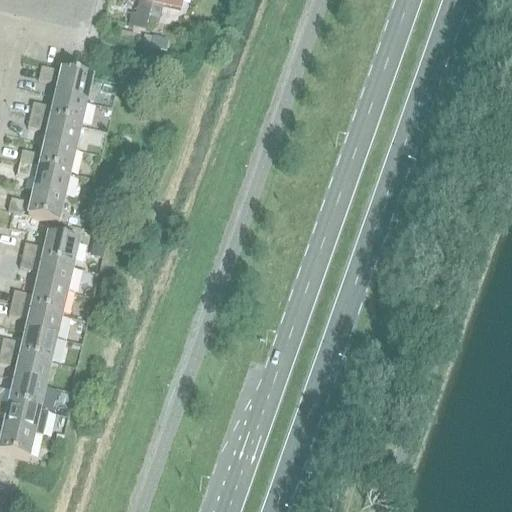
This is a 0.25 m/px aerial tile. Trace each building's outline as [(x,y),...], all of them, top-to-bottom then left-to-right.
[(144,31),(147,19),(151,3),(150,3),(150,0),(136,0),(138,0),(135,16),(131,15),(128,27),(144,31)] [(150,0),(150,3),(151,3),(147,19),(159,22),(163,6),(180,10),(182,0),(150,0)] [(50,86),(53,73),(40,70),(37,83),(50,86)] [(60,74),(60,75),(53,73),(50,86),(57,88),(54,99),(86,106),(92,82),(60,74)] [(80,130),(86,106),(54,99),(49,123),(80,130)] [(29,118),(42,121),(45,109),(32,106),(29,118)] [(40,132),(42,121),(29,118),(27,129),(40,132)] [(75,154),(80,130),(49,123),(43,147),(75,154)] [(70,178),(75,154),(43,147),(38,171),(70,178)] [(19,166),(31,169),(34,157),(21,154),(19,166)] [(29,180),(31,169),(19,166),(16,177),(29,180)] [(64,202),(70,178),(38,171),(33,194),(64,202)] [(58,226),(64,202),(33,194),(27,219),(58,226)] [(20,217),(23,205),(11,202),(8,214),(20,217)] [(43,265),(74,272),(79,247),(49,240),(43,265)] [(22,260),(35,263),(38,251),(25,248),(22,260)] [(32,275),(35,263),(22,260),(20,272),(32,275)] [(68,296),(74,272),(43,265),(37,289),(68,296)] [(62,320),(68,296),(37,289),(32,312),(62,320)] [(11,308),(24,310),(27,298),(14,295),(11,308)] [(21,322),(24,310),(11,308),(9,319),(21,322)] [(57,344),(62,320),(32,312),(26,336),(57,344)] [(51,367),(57,344),(26,336),(21,360),(51,367)] [(0,355),(13,358),(15,346),(3,343),(0,355)] [(0,367),(10,370),(13,358),(0,355),(0,356),(0,367)] [(46,391),(51,367),(21,360),(15,384),(46,391)] [(40,415),(46,391),(15,384),(9,408),(40,415)] [(49,417),(40,415),(9,408),(4,432),(34,439),(43,441),(49,417)] [(0,456),(29,464),(34,439),(4,432),(0,447),(0,456)] [(0,511),(9,511),(13,494),(0,491),(0,511)]
